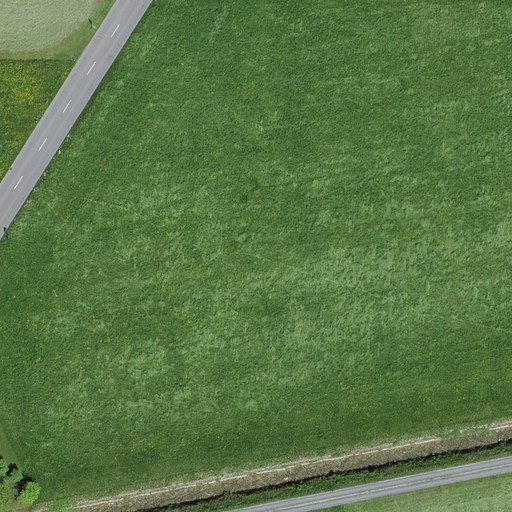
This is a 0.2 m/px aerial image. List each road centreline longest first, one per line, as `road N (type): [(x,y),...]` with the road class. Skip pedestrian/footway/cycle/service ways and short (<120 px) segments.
road 1 (tertiary): [(0,215),(137,0)]
road 2 (track): [(264,511),(511,464)]
